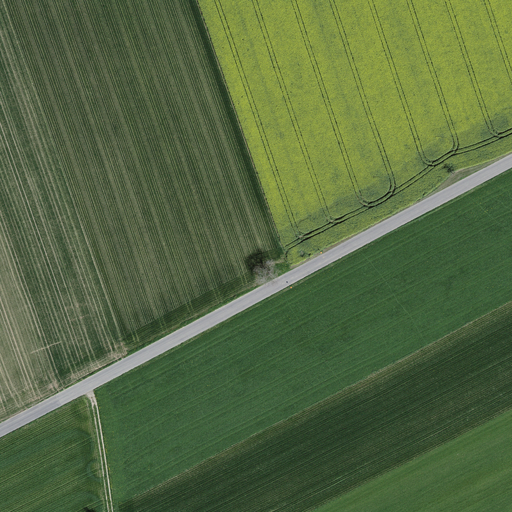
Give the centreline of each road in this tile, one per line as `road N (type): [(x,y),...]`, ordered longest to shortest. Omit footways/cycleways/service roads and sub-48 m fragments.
road 1 (unclassified): [(0,431),(511,167)]
road 2 (track): [(109,511),(89,386)]
